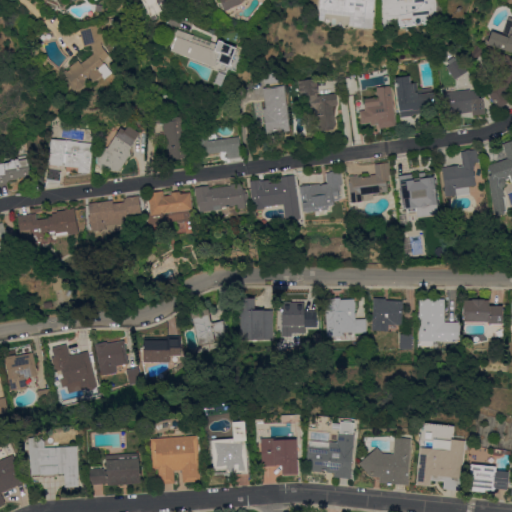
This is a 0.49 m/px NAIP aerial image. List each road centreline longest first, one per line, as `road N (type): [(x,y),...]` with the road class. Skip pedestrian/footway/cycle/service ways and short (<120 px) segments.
road 1 (residential): [(511,116),(480,134),(0,203)]
road 2 (residential): [(511,277),(221,278),(148,314),(0,332)]
road 3 (residential): [(53,511),(302,493),(499,511)]
